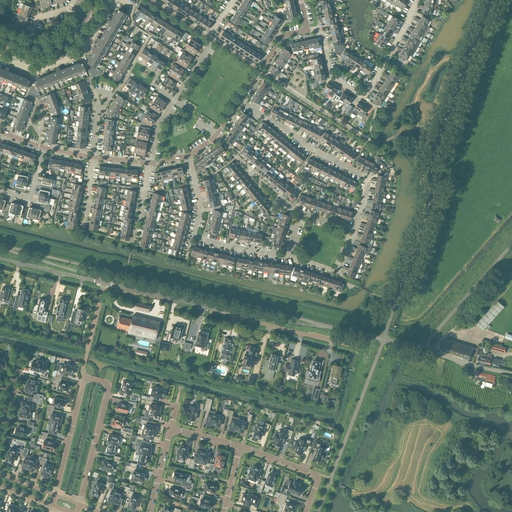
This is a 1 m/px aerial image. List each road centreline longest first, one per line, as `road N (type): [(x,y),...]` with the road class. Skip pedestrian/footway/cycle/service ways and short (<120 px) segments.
road 1 (residential): [(80,504),(107,384),(84,378),(56,494)]
road 2 (unclassified): [(204,307),(421,348)]
road 3 (unclassified): [(0,259),(204,307)]
road 4 (residential): [(355,231),(367,178),(241,100)]
road 5 (residential): [(188,156),(201,210),(193,237),(286,255)]
road 6 (residential): [(348,344),(204,307)]
road 7 (unclassified): [(421,348),(511,245)]
road 8 (residential): [(0,59),(35,72),(81,55),(100,22)]
